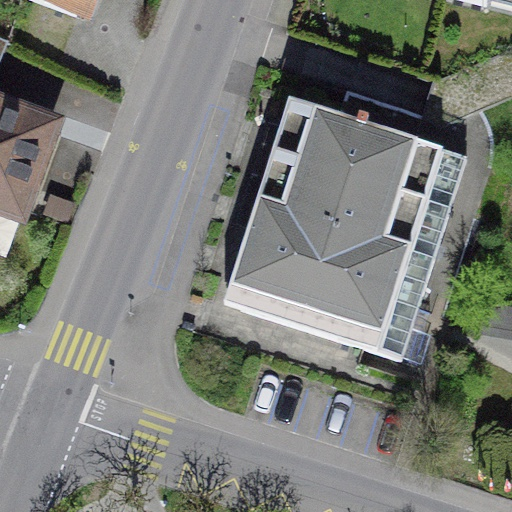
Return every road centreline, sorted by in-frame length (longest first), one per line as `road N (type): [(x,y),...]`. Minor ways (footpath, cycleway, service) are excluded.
road 1 (tertiary): [(51,412),(218,0)]
road 2 (residential): [(51,412),(365,511)]
